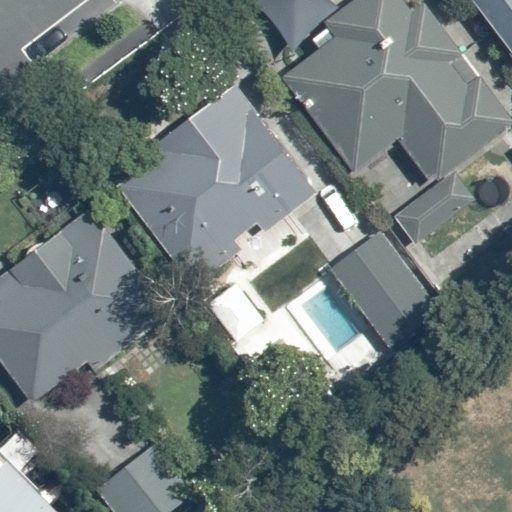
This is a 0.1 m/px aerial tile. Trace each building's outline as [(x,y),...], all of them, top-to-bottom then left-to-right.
[(339,38),(285,77),(353,170),(399,136),(432,181),(511,123),(511,117),(426,1),(412,11),(404,0),(354,0),(326,21),(339,38)] [(511,0),(472,0),(511,55),(511,0)] [(176,144),(118,185),(190,284),(316,194),(238,85),(169,135),(176,144)] [(479,200),(458,172),(402,212),(422,240),(479,200)] [(0,358),(33,404),(90,362),(96,370),(171,315),(92,208),(0,276),(0,358)] [(440,308),(383,231),(331,269),(388,347),(440,308)] [(237,281),(213,298),(245,344),(270,327),(237,281)] [(0,511),(49,511),(0,463),(0,511)] [(156,511),(163,507),(131,464),(93,493),(106,511),(156,511)]
